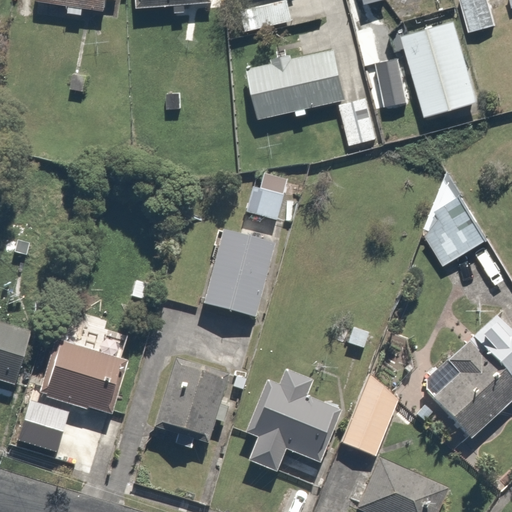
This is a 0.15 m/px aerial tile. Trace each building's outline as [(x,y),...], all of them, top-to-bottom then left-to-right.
[(69,10),(68,17),(85,19),(86,12),(111,15),(113,2),(122,4),(122,0),(40,0),(40,5),(69,10)] [(132,0),(132,9),(212,9),(212,0),(132,0)] [(292,0),(280,0),(239,7),(244,40),(298,30),(292,0)] [(392,0),(367,0),(369,8),(393,2),(392,0)] [(491,0),(457,0),(468,37),(499,28),(491,0)] [(460,25),(403,42),(409,59),(424,111),(427,123),(483,106),(460,25)] [(339,104),(355,101),(345,49),(296,58),(294,46),(268,51),(271,68),(246,73),(255,120),(339,104)] [(424,111),(409,59),(367,71),(383,123),(424,111)] [(489,244),(450,185),(407,213),(446,272),(489,244)] [(285,202),(253,191),(243,222),(276,232),(285,202)] [(274,250),(218,237),(200,313),(256,326),(274,250)] [(36,335),(0,325),(0,387),(21,393),(36,335)] [(511,351),(492,327),(420,385),(468,444),(511,408),(511,351)] [(128,364),(55,343),(38,403),(110,424),(128,364)] [(233,378),(169,361),(149,437),(212,454),(233,378)] [(360,372),(344,417),(333,447),(369,460),(376,462),(403,387),(360,372)] [(282,387),(266,381),(245,440),(256,444),(248,467),(278,478),(286,455),(325,469),(333,447),(344,417),(303,402),(311,381),(287,373),(282,387)] [(376,462),(369,460),(350,511),(440,511),(449,488),(376,462)]
